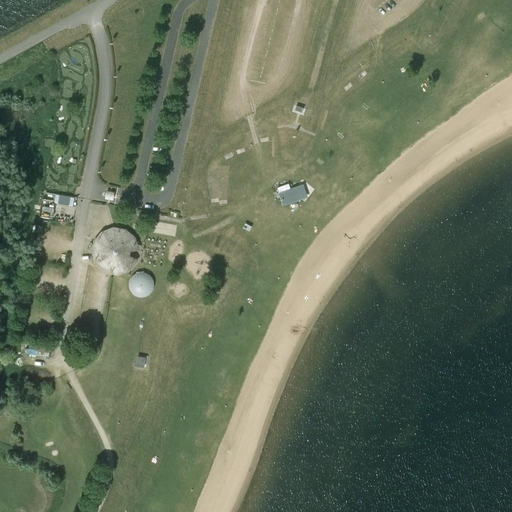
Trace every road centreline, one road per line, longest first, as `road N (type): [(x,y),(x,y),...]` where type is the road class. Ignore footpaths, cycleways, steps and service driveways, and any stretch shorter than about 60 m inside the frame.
road 1 (unclassified): [(86,195),(109,90),(99,31),(87,12)]
road 2 (unclassified): [(87,12),(101,88),(86,195)]
road 3 (unclassified): [(86,195),(59,346)]
road 4 (track): [(59,346),(114,459)]
